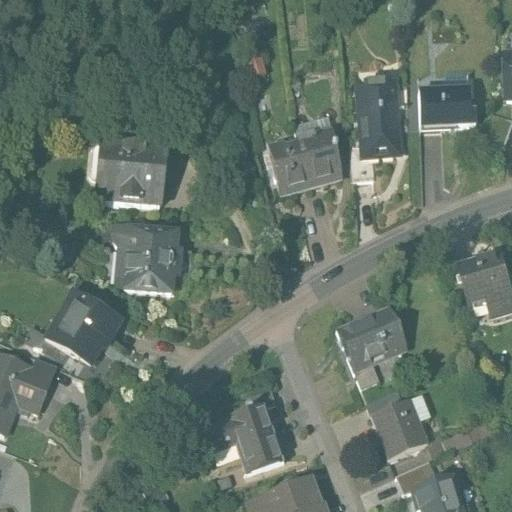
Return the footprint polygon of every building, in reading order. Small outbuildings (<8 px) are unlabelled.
[(391,89),(355,92),(359,138),(361,161),(372,160),(398,158),(391,89)] [(470,97),(419,99),(421,132),(477,129),(476,119),(471,119),(470,97)] [(511,126),(487,118),(484,150),(501,152),(511,126)] [(361,161),(359,138),(347,139),(352,182),(374,180),(372,160),(361,161)] [(331,141),(314,146),(314,149),(298,153),(308,191),(340,182),(337,172),(339,171),(331,141)] [(166,151),(102,145),(102,146),(102,149),(108,149),(106,172),(99,176),(99,179),(97,201),(161,207),(163,181),(158,180),(160,154),(166,154),(166,151)] [(102,146),(97,146),(92,150),(90,173),(94,178),(99,179),(99,176),(106,172),(108,149),(102,149),(102,146)] [(308,191),(298,153),(284,157),(283,154),(270,157),(273,170),(272,170),(275,184),(277,184),(280,198),(308,191)] [(122,246),(128,250),(124,288),(171,293),(177,233),(114,227),(114,234),(117,241),(122,246)] [(511,302),(499,256),(475,263),(476,266),(459,271),(472,319),(490,314),(491,320),(511,314),(511,302)] [(89,371),(106,343),(109,345),(122,323),(68,293),(39,342),(89,371)] [(383,315),(355,327),(350,324),(335,331),(354,375),(355,375),(371,368),(372,368),(369,360),(397,348),(383,315)] [(16,414),(37,422),(50,382),(0,362),(0,440),(6,443),(16,414)] [(55,371),(35,363),(30,375),(50,382),(55,371)] [(371,368),(355,375),(361,389),(377,382),(371,368)] [(270,390),(246,398),(251,411),(251,410),(252,411),(263,408),(275,404),(270,390)] [(395,392),(366,404),(372,418),(402,407),(395,392)] [(372,418),(370,419),(387,463),(426,448),(409,404),(402,407),(372,418)] [(251,411),(245,413),(245,414),(227,420),(227,422),(204,430),(211,450),(237,442),(248,474),(282,463),(263,408),(252,411),(251,410),(251,411)] [(439,443),(426,448),(433,463),(490,438),(493,436),(490,427),(441,446),(439,443)] [(428,466),(394,479),(403,498),(412,495),(437,487),(428,466)] [(308,481),(247,504),(249,511),(322,511),(320,508),(319,508),(308,481)] [(437,487),(412,495),(417,511),(419,511),(421,511),(465,511),(464,505),(456,507),(448,483),(437,487)]
